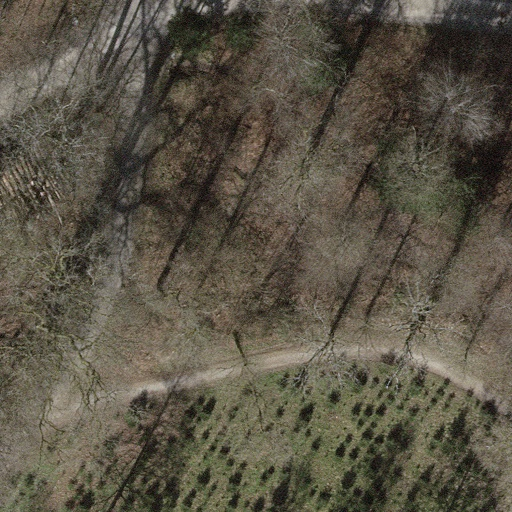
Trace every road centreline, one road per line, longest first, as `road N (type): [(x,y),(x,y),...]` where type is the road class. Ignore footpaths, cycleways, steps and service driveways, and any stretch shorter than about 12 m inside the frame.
road 1 (track): [(152,8),(132,198),(43,422)]
road 2 (track): [(0,105),(152,8)]
road 3 (track): [(363,0),(511,13)]
